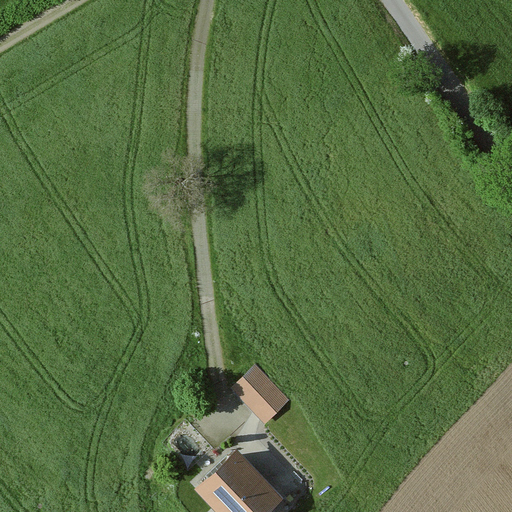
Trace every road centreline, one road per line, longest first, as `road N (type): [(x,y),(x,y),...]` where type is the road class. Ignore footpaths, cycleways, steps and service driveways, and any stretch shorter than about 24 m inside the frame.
road 1 (track): [(206,0),(192,118),(220,401)]
road 2 (unclassified): [(511,180),(394,0)]
